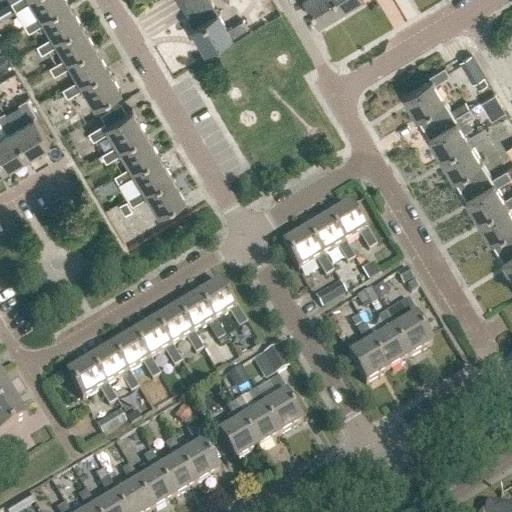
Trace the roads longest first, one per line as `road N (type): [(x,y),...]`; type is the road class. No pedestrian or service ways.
road 1 (residential): [(244,237),(103,0)]
road 2 (residential): [(24,374),(244,237)]
road 3 (residential): [(375,458),(244,237)]
road 4 (residential): [(502,382),(371,162)]
road 5 (residential): [(335,92),(495,0)]
road 6 (unclassified): [(375,458),(502,382)]
road 7 (residential): [(244,237),(371,162)]
